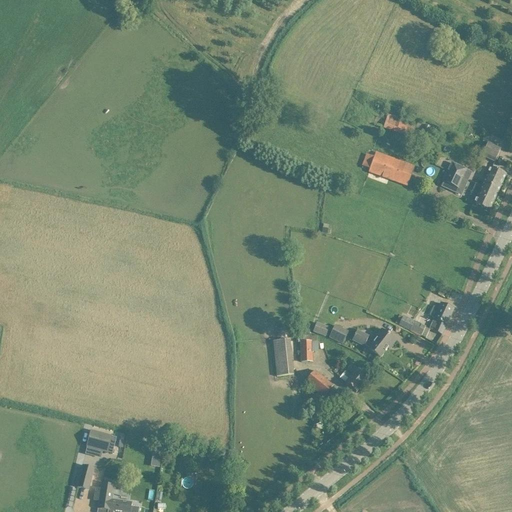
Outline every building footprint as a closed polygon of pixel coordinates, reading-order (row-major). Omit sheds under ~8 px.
[(383,129),(412,138),(415,127),(397,121),(398,118),(388,114),(383,129)] [(482,156),(495,162),(501,148),(488,142),(482,156)] [(366,155),(362,167),(369,169),(368,173),(407,187),(414,167),(403,163),(404,162),(376,153),(374,157),(366,155)] [(451,163),(448,170),(450,171),(456,174),(460,166),(453,163),(453,164),(451,163)] [(506,175),(497,171),(490,168),(483,184),(482,187),(497,194),(506,175)] [(443,179),(442,181),(443,182),(450,185),(456,174),(450,171),(448,170),(447,171),(443,179)] [(497,194),(482,187),(476,184),(474,188),(471,196),(476,198),(474,204),(480,207),(489,211),(497,194)] [(420,324),(415,334),(425,339),(430,330),(433,331),(442,335),(453,309),(444,305),(441,303),(439,309),(434,306),(429,315),(434,318),(430,329),(420,324)] [(403,316),(399,326),(410,332),(415,322),(406,317),(403,316)] [(313,333),(326,338),(329,327),(316,323),(313,333)] [(329,338),(342,345),(349,333),(336,325),(329,338)] [(352,341),(364,347),(369,336),(358,330),(352,341)] [(368,351),(371,354),(379,360),(390,347),(391,348),(395,343),(381,332),(376,339),(377,339),(368,351)] [(312,363),(312,343),(317,343),(317,336),(311,337),(311,336),(297,336),(297,343),(300,343),(300,363),(312,363)] [(294,375),(290,340),(273,342),(277,377),(294,375)] [(368,379),(360,372),(351,365),(346,361),(342,367),(346,371),(339,378),(356,393),(368,379)] [(324,398),(327,394),(333,386),(314,371),(305,382),(324,398)] [(316,395),(311,401),(317,406),(323,400),(316,395)] [(321,406),(311,408),(312,412),(314,425),(325,423),(329,422),(327,412),(323,413),(322,410),(321,406)] [(91,431),(87,447),(103,452),(106,453),(112,454),(116,438),(111,436),(91,431)] [(155,449),(153,459),(160,460),(161,450),(155,449)] [(94,469),(83,466),(77,487),(88,490),(94,469)] [(96,489),(94,500),(99,501),(98,509),(108,510),(107,511),(138,511),(139,508),(131,507),(131,503),(112,500),(114,486),(102,484),(101,489),(96,489)] [(160,502),(160,511),(179,511),(179,502),(160,502)]
